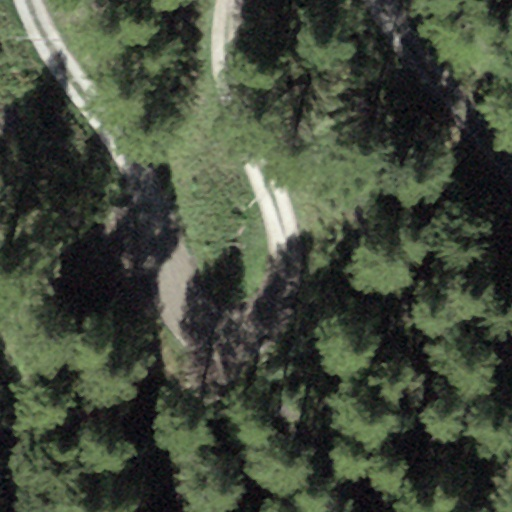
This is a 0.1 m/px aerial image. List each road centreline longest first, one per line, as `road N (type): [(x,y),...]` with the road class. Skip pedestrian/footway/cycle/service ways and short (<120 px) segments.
road 1 (track): [(254,0),(242,82),(294,295),(257,388),(174,345),(154,184),(33,0)]
road 2 (track): [(511,195),(380,0)]
